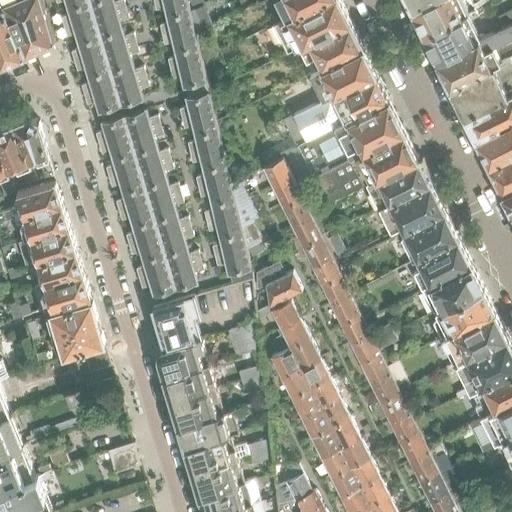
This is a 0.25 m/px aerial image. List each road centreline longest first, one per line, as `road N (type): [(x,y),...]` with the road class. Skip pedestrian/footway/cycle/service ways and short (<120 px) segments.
road 1 (residential): [(184,511),(69,79),(56,74),(0,95)]
road 2 (residential): [(376,0),(511,270)]
